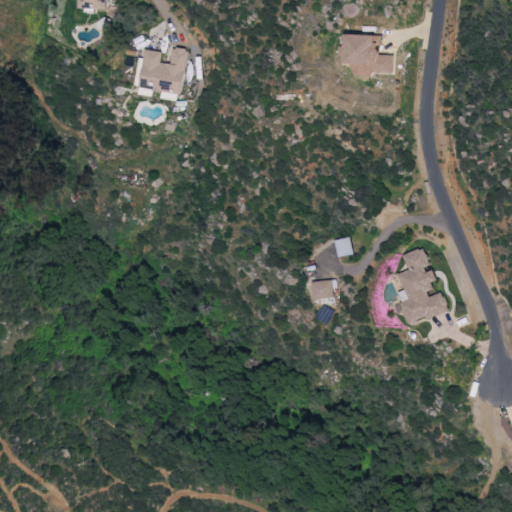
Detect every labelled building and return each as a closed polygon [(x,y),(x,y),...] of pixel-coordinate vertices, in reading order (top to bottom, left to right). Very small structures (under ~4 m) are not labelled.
[(110,9),(109,0),(82,0),(82,8),(110,9)] [(382,35),(348,35),(348,47),(341,47),(341,55),(347,55),(347,64),(354,64),(354,74),(395,74),(395,55),(382,55),(382,35)] [(183,95),(190,50),(174,47),(172,64),(162,62),(164,52),(146,49),(145,58),(140,58),(136,86),(141,87),(140,95),(154,97),(155,90),(183,95)] [(339,257),(354,255),(351,238),(336,240),(339,257)] [(411,325),(451,310),(443,290),(437,293),(433,282),(439,280),(435,267),(434,268),(426,248),(406,255),(412,270),(401,274),(407,290),(400,293),(411,325)] [(336,297),(334,279),(314,282),(316,300),(336,297)]
